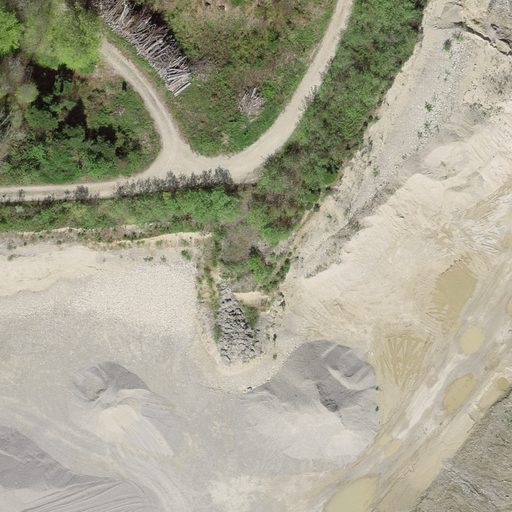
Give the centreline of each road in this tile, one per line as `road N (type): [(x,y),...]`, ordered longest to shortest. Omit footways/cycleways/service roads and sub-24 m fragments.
road 1 (track): [(183,178),(243,162),(268,144),(323,60),(346,0)]
road 2 (track): [(60,0),(151,99),(183,178)]
road 3 (track): [(0,192),(183,178)]
